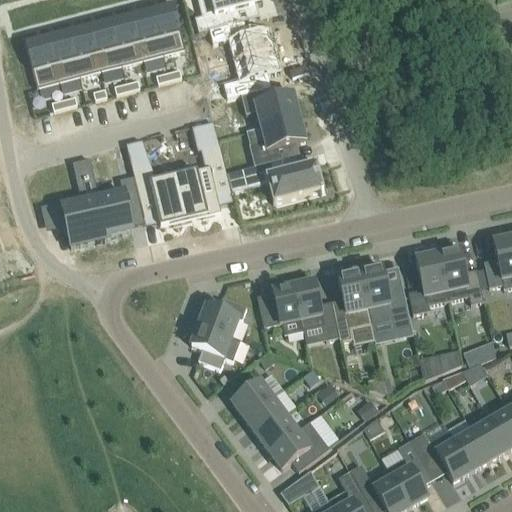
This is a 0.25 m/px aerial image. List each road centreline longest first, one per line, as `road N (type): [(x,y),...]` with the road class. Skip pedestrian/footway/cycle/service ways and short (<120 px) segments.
road 1 (residential): [(366,226),(132,276),(109,297)]
road 2 (residential): [(109,297),(110,323),(253,511)]
road 3 (residential): [(366,226),(292,0)]
road 4 (residential): [(11,161),(196,115)]
road 5 (residential): [(11,161),(36,242),(109,297)]
road 6 (residential): [(511,196),(366,226)]
